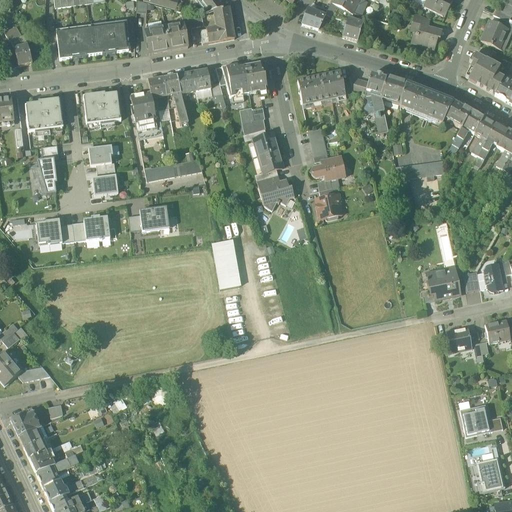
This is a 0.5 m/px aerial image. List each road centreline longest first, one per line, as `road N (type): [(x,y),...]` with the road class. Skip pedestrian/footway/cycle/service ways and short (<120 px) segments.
road 1 (unclassified): [(58,397),(511,303)]
road 2 (residential): [(248,49),(0,88)]
road 3 (residential): [(287,41),(446,87)]
road 4 (residential): [(272,43),(302,185)]
